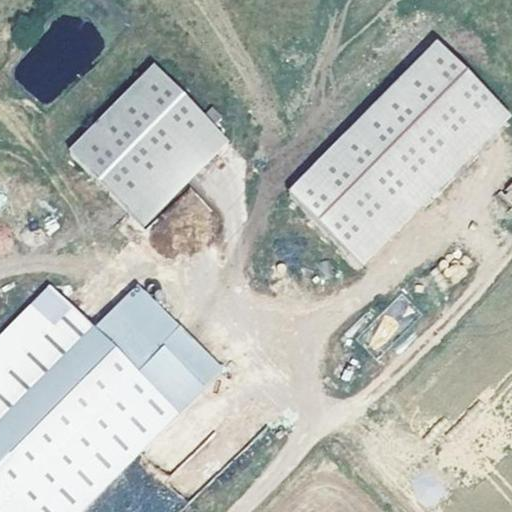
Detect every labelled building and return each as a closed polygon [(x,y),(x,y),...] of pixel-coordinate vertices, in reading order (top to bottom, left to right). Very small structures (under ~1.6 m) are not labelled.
[(412,17),(263,165),(321,224),(471,76),(412,17)] [(86,66),(77,57),(69,64),(45,39),(11,72),(45,106),(86,66)] [(155,72),(70,156),(128,216),(214,130),(155,72)] [(471,76),(321,224),(335,238),(485,89),(471,76)] [(82,511),(178,418),(221,376),(136,290),(93,333),(52,291),(0,342),(0,511),(82,511)]
